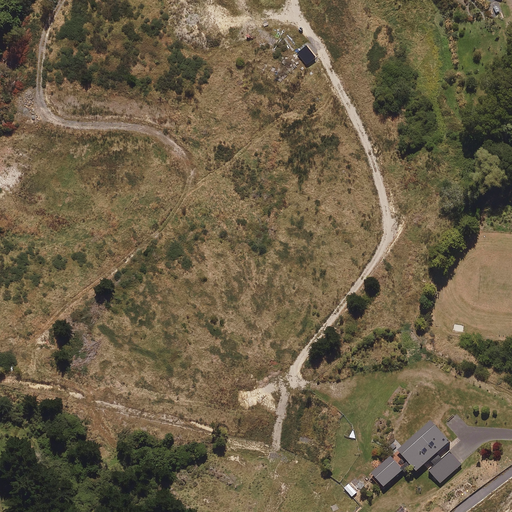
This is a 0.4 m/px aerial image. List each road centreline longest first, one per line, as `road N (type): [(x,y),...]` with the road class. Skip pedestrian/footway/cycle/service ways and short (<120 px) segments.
road 1 (track): [(63,0),(40,64),(49,113),(64,123),(150,131),(185,156),(191,175),(158,231),(55,317),(33,368)]
road 2 (track): [(297,0),(382,189),(388,243),(301,355),(300,385)]
